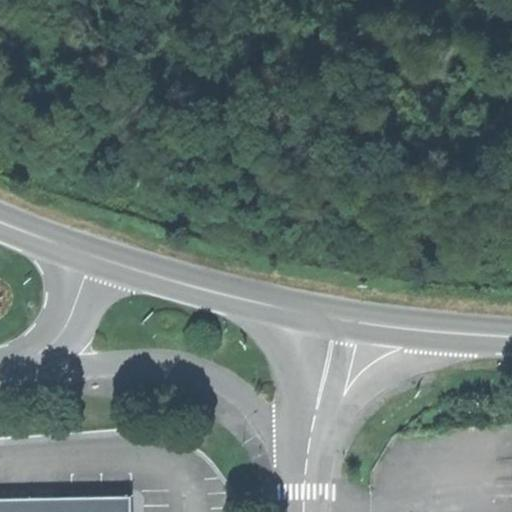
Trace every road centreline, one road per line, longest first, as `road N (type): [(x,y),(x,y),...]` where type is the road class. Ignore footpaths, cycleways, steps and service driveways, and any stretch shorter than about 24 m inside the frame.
road 1 (residential): [(51,370),(157,370),(212,390),(307,462)]
road 2 (primary): [(97,259),(216,293),(351,318)]
road 3 (primary): [(351,318),(511,335)]
road 4 (unclassified): [(351,318),(307,462)]
road 5 (residential): [(97,259),(51,370)]
